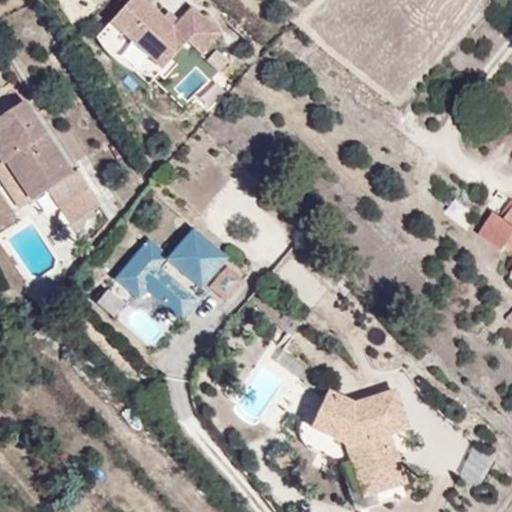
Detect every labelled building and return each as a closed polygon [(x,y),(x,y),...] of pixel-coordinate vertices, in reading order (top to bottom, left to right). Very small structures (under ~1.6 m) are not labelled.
[(232,48),(182,0),(160,0),(130,37),(192,97),(232,48)] [(109,174),(53,100),(3,129),(62,202),(109,174)] [(459,226),(475,213),(461,196),(444,209),(459,226)] [(511,209),(495,229),(511,240),(511,209)] [(271,277),(205,229),(153,289),(222,338),(271,277)] [(286,254),(270,275),(313,308),(329,287),(286,254)] [(433,422),(348,390),(347,436),(425,484),(433,422)] [(468,450),(459,480),(481,487),(491,458),(468,450)]
